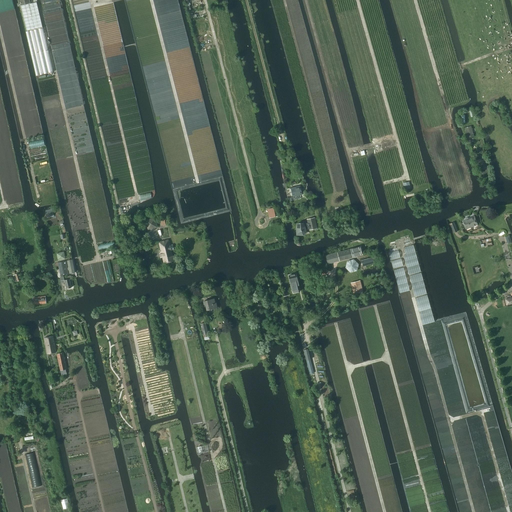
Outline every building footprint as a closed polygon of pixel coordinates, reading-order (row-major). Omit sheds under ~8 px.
[(29,0),(19,0),(27,31),(43,28),(37,2),(30,4),(29,0)] [(27,32),(26,32),(36,76),(53,72),(43,28),(27,31),(27,32)] [(464,128),(467,138),(474,136),(471,126),(464,128)] [(298,196),(302,195),(300,185),(290,188),(292,196),(292,198),(298,196)] [(477,225),(474,216),(469,218),(467,217),(465,218),(464,220),(463,221),(466,229),(477,225)] [(309,230),(317,228),(315,217),(307,219),(308,223),(306,223),(306,224),(304,224),(304,223),(297,223),(296,227),(296,235),(303,235),(306,233),(306,230),(309,229),(309,230)] [(155,218),(145,220),(148,229),(157,227),(155,218)] [(159,242),(164,263),(175,261),(174,256),(173,256),(171,251),(169,241),(169,240),(159,242)] [(326,255),(328,264),(362,255),(360,246),(326,255)] [(56,253),(58,261),(65,259),(64,252),(56,253)] [(361,260),(363,266),(374,263),(373,257),(361,260)] [(345,268),(350,273),(357,271),(358,264),(354,259),(347,261),(345,268)] [(58,263),(61,277),(60,278),(61,283),(65,282),(66,289),(71,287),(69,279),(64,280),(63,275),(68,274),(66,261),(58,263)] [(296,274),(289,276),(290,281),(291,281),(294,293),(299,291),(297,280),(296,274)] [(351,283),(354,294),(363,291),(360,280),(351,283)] [(33,298),(34,305),(46,303),(45,296),(33,298)] [(208,310),(217,308),(216,303),(215,303),(214,299),(203,301),(204,304),(205,304),(207,311),(208,310)] [(201,324),(204,337),(209,336),(205,322),(201,324)] [(44,338),(48,354),(56,352),(53,336),(44,338)] [(57,354),(60,371),(66,369),(63,352),(57,354)] [(61,500),(63,509),(69,508),(67,498),(61,500)]
